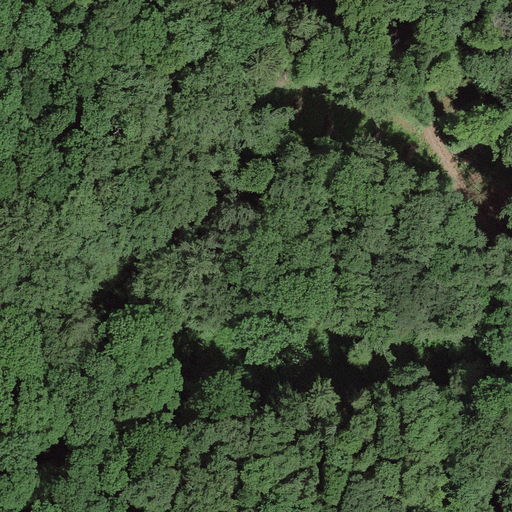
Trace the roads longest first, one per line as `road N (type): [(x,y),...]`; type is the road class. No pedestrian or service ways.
road 1 (track): [(173,511),(163,457),(170,388),(164,315),(204,0)]
road 2 (track): [(374,0),(474,203),(511,260)]
road 3 (track): [(52,511),(0,317)]
